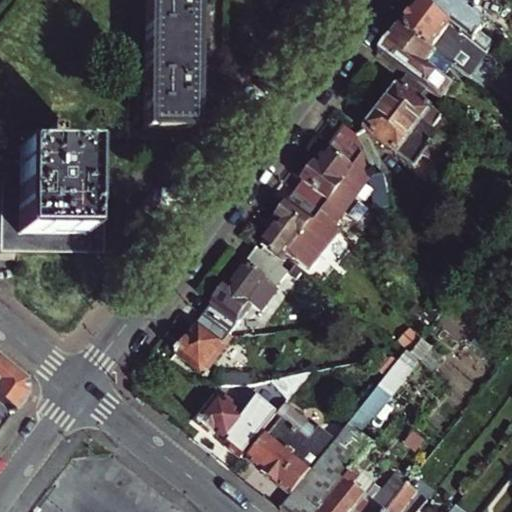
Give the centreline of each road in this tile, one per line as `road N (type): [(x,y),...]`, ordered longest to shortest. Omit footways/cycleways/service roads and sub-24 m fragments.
road 1 (residential): [(79,387),(372,0)]
road 2 (residential): [(236,511),(79,387)]
road 3 (residential): [(0,492),(79,387)]
